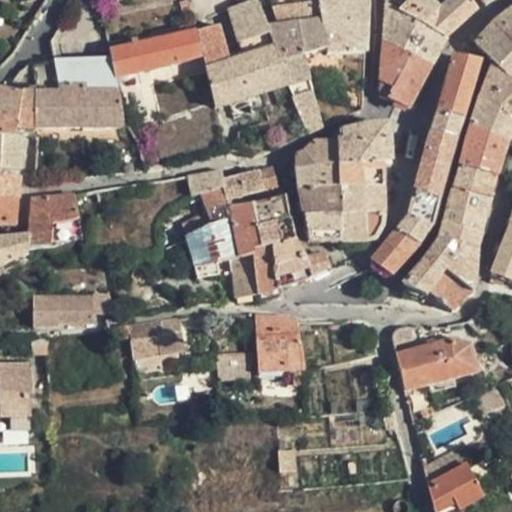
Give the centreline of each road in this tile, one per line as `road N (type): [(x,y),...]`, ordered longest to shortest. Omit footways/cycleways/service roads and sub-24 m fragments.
road 1 (residential): [(368,111),(275,151),(29,190)]
road 2 (residential): [(280,308),(453,320),(476,296),(511,174)]
road 3 (residential): [(419,124),(394,217),(376,246),(280,308)]
road 4 (residential): [(511,0),(444,56),(419,124)]
road 5 (residential): [(127,312),(280,308)]
